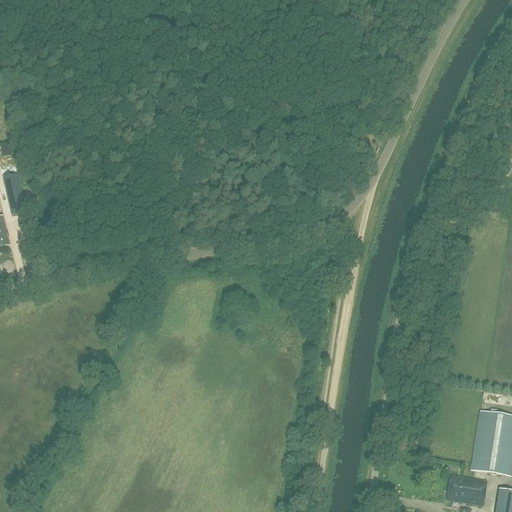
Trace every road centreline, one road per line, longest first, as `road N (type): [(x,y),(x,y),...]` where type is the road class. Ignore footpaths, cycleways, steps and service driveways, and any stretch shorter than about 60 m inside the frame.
road 1 (unclassified): [(0,288),(336,222)]
road 2 (unclassified): [(369,191),(465,0)]
road 3 (track): [(359,251),(331,430)]
